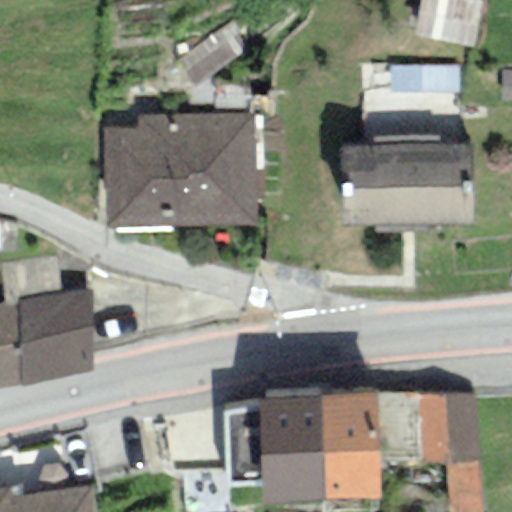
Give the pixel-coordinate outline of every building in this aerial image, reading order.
[(484,0),(421,0),(414,38),(475,50),(484,0)] [(463,135),(463,67),(381,67),(381,135),(463,135)] [(252,114),(136,118),(137,130),(102,131),(106,229),(256,225),(252,114)] [(472,143),(338,147),(341,230),(474,225),(472,143)] [(90,290),(16,303),(19,390),(90,372),(90,290)] [(0,392),(19,390),(16,303),(0,305),(0,392)] [(478,511),(472,392),(415,394),(418,460),(418,466),(446,464),(448,511),(478,511)] [(415,394),(376,396),(379,461),(418,460),(415,394)] [(319,396),(264,399),(260,399),(260,408),(224,410),(227,485),(261,483),(262,504),(322,502),(319,396)] [(376,396),(319,396),(322,502),(380,500),(379,461),(376,396)] [(20,487),(0,489),(0,511),(93,511),(89,487),(21,496),(20,487)]
